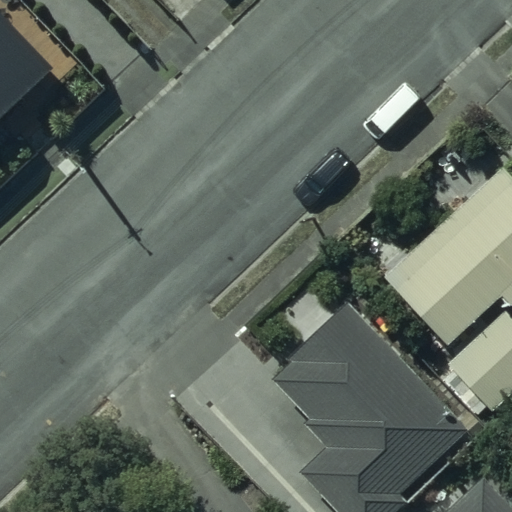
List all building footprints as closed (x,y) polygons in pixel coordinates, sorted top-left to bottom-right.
[(0,123),(55,73),(0,15),(0,123)] [(511,178),(504,170),(384,281),(446,349),(504,298),(511,307),(511,178)] [(383,511),(474,426),(350,297),(270,374),(338,445),(307,475),(342,511),(383,511)] [(511,390),(511,318),(506,313),(449,371),(491,412),(511,390)] [(511,511),(482,481),(448,511),(511,511)]
